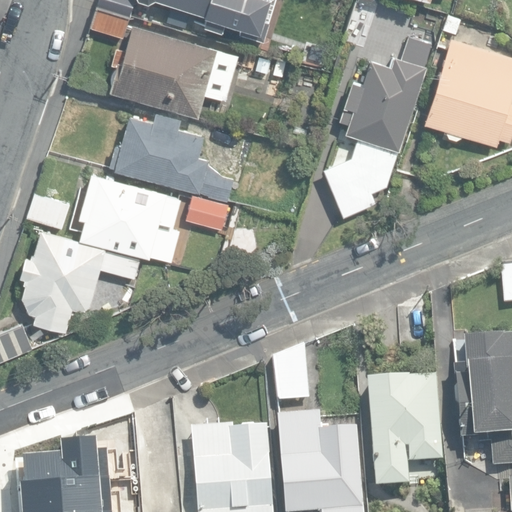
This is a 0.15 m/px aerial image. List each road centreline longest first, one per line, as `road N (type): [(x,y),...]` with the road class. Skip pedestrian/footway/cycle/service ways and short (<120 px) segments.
road 1 (residential): [(0,409),(511,204)]
road 2 (residential): [(44,0),(0,137)]
